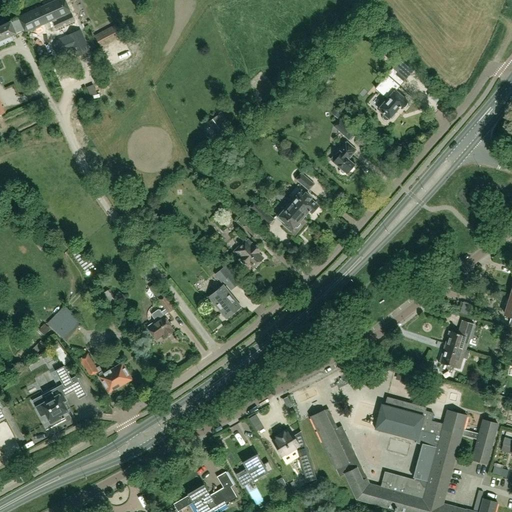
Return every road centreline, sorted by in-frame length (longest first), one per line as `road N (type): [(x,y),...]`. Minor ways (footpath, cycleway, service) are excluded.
road 1 (residential): [(55,511),(383,331),(511,229)]
road 2 (residential): [(501,70),(485,73),(355,231),(219,353)]
road 3 (unclassified): [(219,353),(98,195),(60,118)]
road 4 (secondary): [(337,282),(468,149)]
road 5 (secondary): [(455,143),(337,282)]
road 6 (secondary): [(219,380),(337,282)]
road 7 (residential): [(219,353),(128,411),(126,424)]
